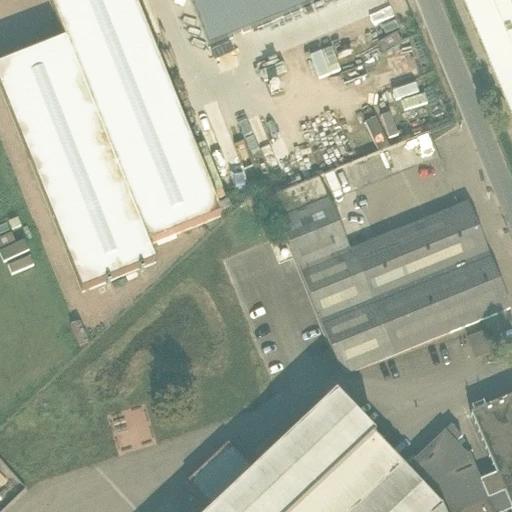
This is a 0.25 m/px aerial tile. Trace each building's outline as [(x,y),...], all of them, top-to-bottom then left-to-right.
[(48,0),(65,42),(0,67),(0,89),(82,294),(156,264),(149,246),(221,217),(133,0),(48,0)] [(191,0),(210,46),(323,0),(191,0)] [(511,0),(462,0),(511,120),(511,0)] [(432,90),(420,94),(416,84),(397,91),(405,112),(437,101),(432,90)] [(270,197),(321,325),(489,258),(467,205),(347,253),(327,203),(329,202),(319,178),(270,197)] [(342,378),(510,310),(489,258),(321,325),(342,378)] [(79,323),(70,327),(79,349),(88,345),(79,323)] [(486,332),(467,340),(476,361),(494,354),(486,332)] [(511,398),(471,416),(496,475),(480,482),(470,458),(468,458),(457,445),(463,439),(452,428),(446,434),(444,433),(405,472),(337,399),(255,476),(228,447),(189,484),(214,511),(509,511),(511,511),(511,398)]
